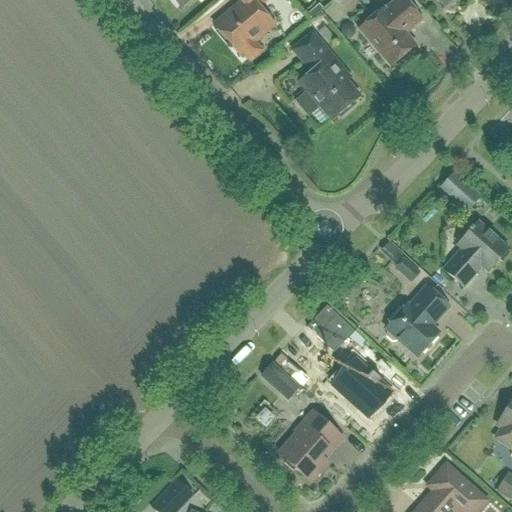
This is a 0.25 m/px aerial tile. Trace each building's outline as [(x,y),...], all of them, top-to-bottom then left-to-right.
[(172,0),(180,9),(191,0),(172,0)] [(257,55),(258,51),(256,47),(251,41),(271,25),(258,9),(267,0),(238,0),(243,5),(215,29),(236,54),(240,51),(245,57),(248,59),(252,59),(255,58),(257,55)] [(420,22),(401,0),(396,0),(383,11),(382,10),(357,32),(388,69),(414,47),(404,36),(420,22)] [(434,0),(442,9),(453,0),(434,0)] [(331,122),(357,99),(337,76),(342,71),(311,34),(291,51),(311,74),(299,84),(307,94),(294,104),(306,119),(319,108),(331,122)] [(466,212),(477,200),(451,177),(441,189),(466,212)] [(507,251),(477,224),(472,231),(471,230),(468,233),(469,234),(457,247),(461,251),(443,272),(462,289),(481,268),(487,274),(507,251)] [(410,283),(418,274),(403,260),(395,269),(410,283)] [(448,308),(426,289),(408,308),(406,306),(385,330),(388,332),(385,335),(386,339),(391,344),(395,343),(397,341),(417,358),(438,334),(431,328),(448,308)] [(347,370),(332,387),(368,419),(390,394),(362,368),(373,356),(352,338),(333,358),(347,370)] [(259,378),(287,403),(299,389),(271,364),(259,378)] [(511,402),(496,427),(500,429),(492,441),(511,453),(511,452),(511,402)] [(310,484),(327,465),(323,461),(341,440),(312,414),(294,434),(296,436),(278,456),(310,484)] [(455,511),(476,511),(485,503),(446,468),(428,487),(434,493),(417,511),(452,511),(454,511),(455,511)] [(494,493),(511,503),(511,476),(506,473),(494,493)] [(176,511),(191,496),(177,483),(152,509),(155,511),(176,511)]
